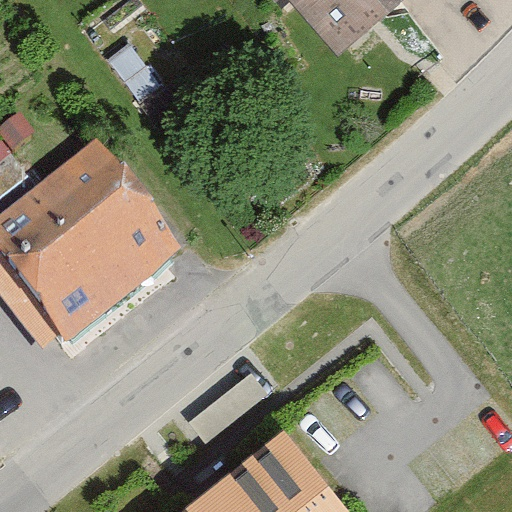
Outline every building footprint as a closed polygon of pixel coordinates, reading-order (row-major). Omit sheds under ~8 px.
[(310,0),(347,38),(387,0),(310,0)] [(0,198),(30,172),(0,139),(0,198)] [(164,279),(85,185),(0,256),(0,281),(67,360),(164,279)] [(347,511),(283,432),(183,511),(347,511)] [(456,511),(511,511),(511,498),(478,477),(456,511)]
